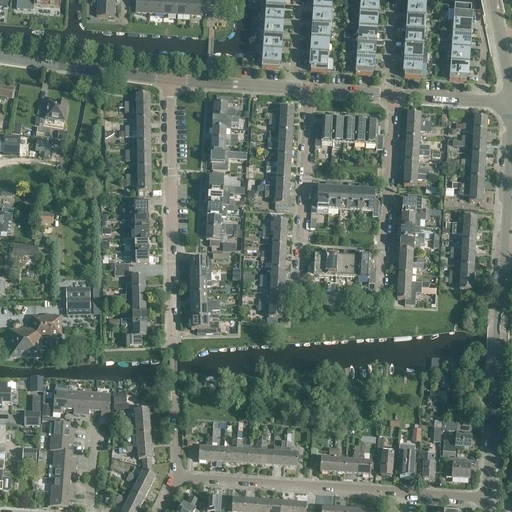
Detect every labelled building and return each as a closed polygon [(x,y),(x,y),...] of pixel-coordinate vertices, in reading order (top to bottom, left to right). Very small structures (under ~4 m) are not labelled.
[(18,0),(17,10),(33,12),(34,6),(60,8),(60,0),(18,0)] [(149,15),(149,0),(136,0),(135,14),(149,15)] [(162,15),(163,0),(149,0),(149,15),(162,15)] [(163,0),(162,15),(176,16),(176,0),(163,0)] [(176,0),(176,16),(189,17),(189,0),(176,0)] [(203,17),(203,10),(204,0),(201,0),(189,0),(189,17),(203,17)] [(266,0),(265,11),(282,12),(283,4),(285,4),(284,0),(266,0)] [(314,14),(331,15),(332,0),(313,0),(313,6),(315,7),(314,14)] [(359,17),(376,18),(377,11),(378,11),(379,4),(377,4),(377,3),(371,2),(360,1),(359,17)] [(114,19),(115,5),(98,4),(97,18),(114,19)] [(408,21),(425,22),(426,5),(415,5),(409,5),(409,6),(407,6),(407,13),(409,13),(408,21)] [(454,7),(452,38),(469,39),(471,10),(471,9),(465,8),(454,7)] [(264,25),(281,26),(282,19),(284,19),(284,12),(282,12),(265,11),(264,25)] [(313,29),(330,30),(331,15),(314,14),(312,14),(312,21),(314,21),(313,29)] [(358,32),(375,33),(376,25),(377,25),(378,19),(376,18),(359,17),(358,32)] [(407,35),(424,36),(425,22),(408,21),(406,20),(406,27),(408,27),(407,35)] [(263,40),(280,41),(281,33),(283,33),(283,27),(281,26),(264,25),(263,40)] [(312,43),(329,44),(330,30),(313,29),(311,29),(311,35),(313,35),(312,43)] [(377,33),(375,33),(358,32),(357,46),(374,47),(375,39),(376,40),(377,33)] [(406,49),(423,50),(424,36),(407,35),(405,35),(405,41),(407,42),(406,49)] [(452,38),(451,52),(468,53),(468,46),(470,46),(471,39),(469,39),(452,38)] [(282,41),(280,41),(263,40),(262,54),(279,55),(280,47),(282,48),(282,41)] [(329,44),(312,43),(311,43),(310,49),(312,50),(311,57),(328,59),(329,44)] [(376,47),(374,47),(357,46),(356,60),(373,62),(374,54),(376,54),(376,47)] [(423,50),(406,49),(404,49),(404,56),(406,56),(405,64),(422,65),(423,50)] [(450,67),(467,68),(467,61),(469,61),(470,54),(468,53),(451,52),(450,67)] [(281,55),(279,55),(262,54),(261,69),(278,70),(279,62),(281,62),(281,55)] [(327,74),(327,73),(328,59),(311,57),(310,57),(309,64),(311,64),(310,73),(327,74)] [(375,62),(373,62),(356,60),(355,75),(372,77),(373,68),(375,68),(375,62)] [(426,79),(427,65),(422,65),(405,64),(403,64),(403,70),(405,70),(404,79),(421,80),(421,79),(426,79)] [(469,68),(467,68),(450,67),(449,82),(466,83),(467,75),(468,75),(469,68)] [(0,98),(12,101),(14,90),(0,87),(0,98)] [(149,96),(137,96),(137,109),(150,109),(149,96)] [(214,104),(214,117),(239,118),(239,113),(227,112),(227,106),(233,106),(233,99),(217,97),(216,104),(214,104)] [(48,103),(45,120),(64,123),(68,105),(56,103),(55,104),(48,103)] [(137,109),(137,121),(150,121),(150,109),(137,109)] [(280,121),(293,122),(294,109),(281,109),(280,121)] [(420,128),(421,115),(408,115),(407,127),(420,128)] [(238,124),(239,118),(214,117),(213,129),(226,129),(231,130),(231,124),(238,124)] [(334,123),(333,144),(344,144),(345,123),(345,117),(340,117),(340,123),(334,123)] [(345,123),(344,144),(355,145),(356,124),(356,118),(352,118),(351,123),(345,123)] [(356,124),(355,145),(366,146),(367,124),(367,119),(363,118),(362,124),(356,124)] [(487,119),(474,118),(474,131),(487,132),(487,119)] [(150,121),(137,121),(137,133),(150,133),(150,121)] [(280,133),(292,134),(293,122),(280,121),(280,133)] [(315,133),(315,148),(321,149),(322,143),(333,144),(334,123),(322,122),(322,133),(315,133)] [(367,124),(366,146),(377,146),(376,152),(383,152),(383,137),(377,136),(378,125),(367,124)] [(419,140),(420,133),(430,134),(431,128),(424,128),(420,128),(407,127),(406,139),(419,140)] [(49,140),(51,131),(38,128),(36,138),(49,140)] [(226,129),(213,129),(212,141),(225,142),(225,141),(226,129)] [(486,144),(487,132),(474,131),(473,143),(486,144)] [(150,145),(150,133),(137,133),(137,145),(150,145)] [(280,133),(279,145),(292,146),(292,134),(280,133)] [(406,151),(419,152),(430,153),(430,147),(419,147),(419,140),(406,139),(406,151)] [(211,153),(224,154),(225,148),(230,148),(237,148),(238,142),(230,142),(225,141),(225,142),(212,141),(211,153)] [(50,155),(51,146),(37,143),(35,153),(39,153),(50,155)] [(472,155),(485,156),(486,144),(473,143),(472,155)] [(138,157),(151,157),(150,145),(137,145),(138,157)] [(279,145),(275,145),(268,145),(268,150),(278,151),(278,157),(291,158),(292,146),(279,145)] [(418,164),(418,159),(418,158),(430,158),(430,153),(419,152),(406,151),(405,163),(418,164)] [(224,166),(224,160),(231,160),(237,160),(237,154),(224,154),(211,153),(211,165),(224,166)] [(485,168),(485,156),(472,155),(472,162),(461,161),(461,166),(468,167),(472,167),(485,168)] [(138,157),(138,169),(151,169),(151,157),(138,157)] [(278,157),(277,169),(290,170),(291,158),(278,157)] [(417,171),(418,164),(405,163),(404,175),(428,177),(428,171),(417,171)] [(471,179),(484,180),(485,168),(472,167),(471,179)] [(138,169),(138,181),(151,181),(151,169),(138,169)] [(269,182),(277,182),(277,181),(290,182),(290,170),(277,169),(273,169),(267,169),(266,174),(270,174),(269,182)] [(0,184),(12,186),(13,177),(0,175),(0,184)] [(209,181),(209,193),(223,194),(245,195),(246,189),(223,188),(224,181),(223,181),(224,176),(212,175),(212,181),(209,181)] [(416,188),(417,182),(428,182),(428,177),(404,175),(404,188),(416,188)] [(483,192),(484,180),(471,179),(471,186),(460,185),(459,191),(483,192)] [(138,181),(133,181),(126,182),(126,187),(138,187),(138,194),(151,193),(151,181),(138,181)] [(265,187),(265,193),(289,194),(290,182),(277,181),(277,182),(276,188),(265,187)] [(317,200),(312,200),(311,215),(317,215),(317,211),(318,211),(318,210),(329,211),(330,189),(330,184),(326,183),(325,189),(318,188),(317,200)] [(336,189),(330,189),(329,211),(340,211),(341,190),(341,184),(337,184),(336,189)] [(347,190),(341,190),(340,211),(351,212),(352,190),(352,185),(348,184),(347,190)] [(351,212),(362,212),(363,191),(363,185),(359,185),(358,191),(352,190),(351,212)] [(375,192),(363,191),(362,212),(373,213),(372,219),(379,219),(380,204),(374,203),(375,192)] [(483,204),(483,192),(459,191),(459,196),(470,197),(470,203),(483,204)] [(208,205),(234,207),(234,201),(222,200),(223,194),(209,193),(208,205)] [(289,194),(265,193),(265,198),(276,199),(275,206),(288,207),(289,194)] [(403,203),(402,215),(426,216),(426,211),(422,211),(423,198),(408,197),(407,203),(403,203)] [(123,212),(123,217),(130,217),(134,217),(148,216),(147,204),(143,204),(143,200),(128,201),(128,212),(123,212)] [(234,207),(208,205),(207,217),(221,218),(226,219),(227,212),(233,213),(234,207)] [(0,233),(10,235),(13,216),(8,215),(9,210),(5,210),(4,214),(0,213),(0,233)] [(43,212),(43,224),(54,224),(54,213),(43,212)] [(426,216),(402,215),(401,227),(415,228),(419,228),(420,222),(426,222),(426,216)] [(134,229),(148,229),(148,216),(134,217),(134,229)] [(221,224),(221,218),(207,217),(207,229),(232,231),(233,225),(221,224)] [(477,219),(463,218),(463,225),(453,225),(453,224),(446,224),(446,230),(452,230),(476,231),(477,219)] [(274,222),(274,235),(287,235),(287,223),(274,222)] [(401,227),(401,239),(424,241),(429,241),(429,236),(425,236),(421,235),(421,228),(419,228),(415,228),(401,227)] [(148,229),(134,229),(135,241),(148,241),(148,229)] [(232,237),(232,231),(207,229),(206,242),(210,242),(210,249),(220,249),(220,236),(225,236),(232,237)] [(462,243),(475,244),(476,231),(452,230),(452,235),(462,236),(462,243)] [(274,235),(273,247),(286,247),(287,235),(274,235)] [(401,239),(400,252),(413,252),(413,253),(420,253),(420,246),(424,246),(424,241),(401,239)] [(130,253),(148,253),(148,241),(135,241),(123,241),(123,247),(130,247),(130,253)] [(461,255),(475,256),(475,244),(462,243),(461,255)] [(21,256),(25,256),(37,258),(38,250),(14,247),(13,255),(21,256)] [(273,247),(272,259),(285,259),(286,247),(273,247)] [(314,268),(308,267),(307,281),(313,281),(313,277),(325,277),(326,256),(326,251),(322,250),(321,256),(315,256),(314,268)] [(325,277),(336,278),(337,257),(337,251),(333,251),(333,257),(326,256),(325,277)] [(337,257),(336,278),(347,279),(348,258),(348,252),(344,251),(343,258),(337,257)] [(348,258),(347,279),(358,279),(359,258),(359,252),(355,252),(355,258),(348,258)] [(369,285),(375,286),(375,282),(376,271),(370,271),(370,259),(366,259),(367,253),(359,252),(359,258),(358,279),(369,280),(369,285)] [(400,252),(399,264),(413,265),(413,253),(413,252),(400,252)] [(131,259),(131,266),(149,265),(148,253),(130,253),(123,253),(124,259),(131,259)] [(474,268),(475,256),(461,255),(460,267),(474,268)] [(272,271),(285,271),(285,259),(272,259),(272,271)] [(190,273),(206,273),(211,273),(211,261),(190,261),(190,273)] [(399,264),(399,276),(412,277),(412,270),(423,271),(423,265),(416,265),(413,265),(399,264)] [(460,279),(473,280),(474,268),(460,267),(460,279)] [(271,283),(284,283),(285,271),(272,271),(271,283)] [(190,285),(219,284),(219,279),(207,279),(206,273),(190,273),(190,285)] [(399,276),(398,288),(423,290),(423,289),(425,290),(426,284),(422,284),(412,284),(412,277),(399,276)] [(126,290),(145,290),(145,278),(131,278),(132,284),(126,284),(126,290)] [(472,292),(473,280),(460,279),(459,291),(472,292)] [(270,295),(283,296),(284,283),(271,283),(270,295)] [(71,285),(62,284),(61,294),(70,295),(71,285)] [(190,296),(207,296),(207,289),(219,288),(219,284),(190,285),(190,296)] [(423,290),(398,288),(397,301),(405,301),(405,307),(415,308),(416,295),(422,295),(423,290)] [(121,303),(145,302),(145,290),(126,290),(126,297),(120,297),(121,303)] [(270,295),(270,307),(283,308),(283,296),(270,295)] [(190,296),(191,308),(207,308),(207,309),(212,308),(212,307),(220,307),(220,303),(207,303),(207,296),(190,296)] [(132,315),(146,314),(145,302),(121,303),(121,308),(132,308),(132,315)] [(212,307),(212,308),(207,309),(207,319),(207,320),(212,320),(212,313),(220,312),(220,307),(212,307)] [(282,320),(283,308),(270,307),(269,319),(282,320)] [(191,308),(191,319),(207,319),(207,309),(207,308),(191,308)] [(121,327),(146,326),(146,314),(132,315),(132,321),(121,321),(121,327)] [(10,359),(42,359),(42,353),(45,353),(45,348),(42,349),(42,339),(62,339),(62,317),(32,318),(33,330),(9,331),(10,359)] [(198,336),(229,336),(229,330),(219,330),(219,324),(219,320),(212,320),(207,320),(207,319),(191,319),(191,331),(198,331),(198,336)] [(127,348),(142,348),(142,338),(146,338),(146,326),(121,327),(122,332),(127,332),(127,348)] [(0,410),(2,411),(3,405),(11,405),(11,390),(8,390),(8,385),(0,384),(0,410)] [(61,410),(68,410),(69,392),(55,391),(53,414),(61,415),(61,410)] [(74,415),(81,416),(83,393),(69,392),(68,410),(74,411),(74,415)] [(83,393),(81,416),(88,417),(89,412),(95,413),(96,394),(83,393)] [(96,394),(95,413),(101,413),(101,418),(109,418),(110,395),(96,394)] [(118,411),(129,410),(128,401),(123,401),(123,396),(114,397),(115,411),(118,411)] [(135,411),(136,424),(149,423),(148,410),(135,411)] [(25,427),(40,428),(40,414),(25,414),(25,427)] [(51,438),(74,440),(74,432),(70,432),(70,425),(60,425),(60,419),(50,419),(50,424),(52,424),(51,438)] [(149,423),(136,424),(137,436),(150,435),(149,423)] [(421,431),(413,430),(412,443),(420,443),(421,431)] [(440,444),(441,432),(441,430),(434,430),(433,444),(440,444)] [(379,433),(378,446),(376,462),(376,471),(381,471),(381,477),(392,478),(393,462),(394,451),(387,451),(383,451),(384,433),(379,433)] [(150,435),(137,436),(138,448),(151,447),(150,435)] [(456,455),(456,449),(471,449),(471,438),(455,437),(455,443),(447,443),(444,442),(443,454),(456,455)] [(50,452),(54,453),(54,452),(68,453),(69,447),(73,447),(74,440),(51,438),(50,452)] [(236,465),(237,441),(232,440),(232,446),(231,446),(231,451),(224,450),(223,464),(236,465)] [(241,441),(237,441),(236,465),(248,466),(249,452),(242,452),(242,447),(241,447),(241,441)] [(248,466),(260,466),(261,442),(257,442),(256,447),(256,452),(249,452),(248,466)] [(273,454),(266,453),(266,448),(266,442),(261,442),(260,466),(272,467),(273,454)] [(285,454),(284,468),(297,469),(297,455),(291,455),(291,450),(291,444),(286,444),(286,450),(285,454)] [(207,445),(206,445),(206,449),(200,449),(199,462),(211,463),(212,450),(213,445),(207,445)] [(409,447),(399,446),(398,465),(403,465),(402,478),(413,479),(414,456),(408,455),(409,447)] [(151,447),(138,448),(139,461),(143,460),(143,469),(152,468),(151,460),(152,460),(151,447)] [(36,464),(37,451),(23,450),(23,463),(36,464)] [(212,450),(211,463),(223,464),(224,450),(212,450)] [(53,466),(76,468),(76,460),(72,460),(72,453),(68,453),(54,452),(54,453),(53,466)] [(358,463),(357,476),(370,477),(371,463),(363,463),(364,453),(359,452),(359,458),(358,463)] [(285,454),(273,454),(272,467),(284,468),(285,454)] [(434,481),(435,465),(434,465),(435,456),(420,455),(418,472),(423,472),(423,480),(434,481)] [(320,473),(333,474),(334,461),(321,460),(322,457),(316,456),(315,467),(321,467),(320,473)] [(446,479),(452,480),(469,481),(470,467),(469,467),(469,461),(447,460),(446,479)] [(333,474),(345,475),(346,462),(334,461),(333,474)] [(346,462),(345,475),(357,476),(358,463),(346,462)] [(4,464),(0,464),(0,494),(8,495),(10,493),(11,483),(9,481),(3,481),(4,464)] [(53,466),(52,480),(70,481),(71,475),(75,475),(76,468),(53,466)] [(138,483),(150,489),(156,478),(152,476),(152,468),(143,469),(143,472),(138,483)] [(51,493),(74,495),(74,488),(70,487),(70,481),(52,480),(51,493)] [(132,494),(145,500),(150,489),(138,483),(132,494)] [(73,503),(74,495),(51,493),(50,507),(68,509),(69,502),(73,503)] [(127,505),(139,511),(145,500),(132,494),(127,505)] [(179,511),(196,511),(193,510),(197,501),(191,498),(186,506),(183,504),(179,511)] [(220,511),(221,500),(208,499),(208,504),(203,504),(202,511),(220,511)] [(232,511),(244,511),(245,501),(233,501),(232,511)] [(256,511),(257,502),(245,501),(244,511),(256,511)] [(268,511),(269,503),(257,502),(256,511),(268,511)] [(268,511),(280,511),(281,504),(269,503),(268,511)]
